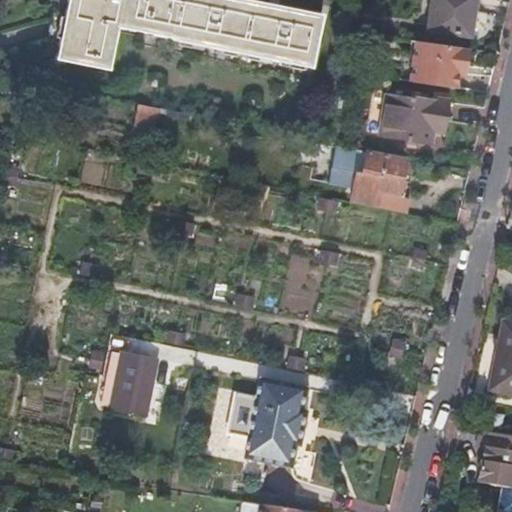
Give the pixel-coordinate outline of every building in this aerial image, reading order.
[(320,16),(237,0),(68,0),(56,61),(109,72),(118,29),(170,40),(170,42),(310,69),(320,16)] [(475,0),(431,0),(426,31),(469,38),(475,0)] [(468,51),(416,43),(409,84),(454,90),(458,68),(459,60),(466,62),(468,51)] [(465,69),(466,62),(459,60),(458,68),(465,69)] [(432,123),(445,125),(448,103),(410,97),(409,100),(386,96),(379,139),(428,146),(431,131),(432,123)] [(132,131),(131,136),(151,140),(157,110),(136,106),(132,131)] [(444,132),(445,125),(432,123),(431,131),(444,132)] [(330,148),(328,183),(347,184),(350,150),(330,148)] [(382,196),(397,198),(404,159),(367,152),(362,175),(356,173),(349,204),(372,209),(379,211),(382,196)] [(511,322),(506,322),(492,391),(511,395),(511,322)] [(120,353),(115,379),(123,380),(149,385),(155,360),(120,353)] [(123,380),(115,379),(108,413),(143,420),(149,385),(123,380)] [(234,402),(307,416),(307,415),(303,414),(308,391),(261,382),(257,401),(235,397),(234,402)] [(301,449),(307,416),(234,402),(227,437),(249,441),(245,461),(292,470),(296,448),(301,449)] [(486,434),(480,432),(476,449),(483,450),(486,434)] [(486,434),(483,450),(486,451),(480,485),(511,490),(511,437),(500,436),(486,434)]
